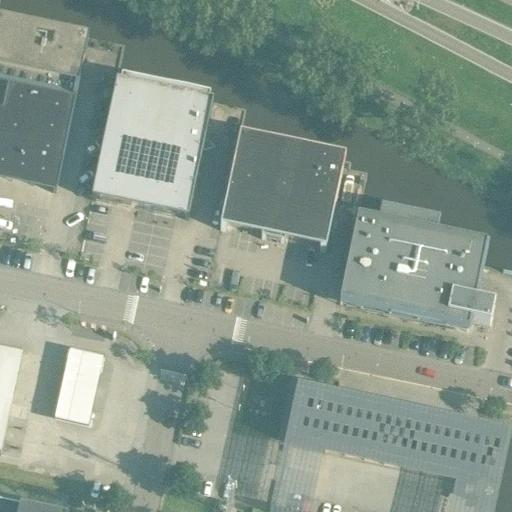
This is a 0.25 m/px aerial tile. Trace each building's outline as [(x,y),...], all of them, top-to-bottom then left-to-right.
[(0,179),(53,191),(52,194),(56,195),(80,81),(76,80),(80,66),(81,66),(84,57),(83,57),(87,42),(0,23),(0,179)] [(213,104),(118,84),(116,83),(91,201),(95,202),(96,198),(185,217),(184,221),(188,222),(213,104)] [(325,254),(343,169),(238,146),(220,231),(226,233),(227,227),(262,235),(261,240),(284,245),(285,239),(320,247),(319,253),(325,254)] [(357,221),(339,307),(467,334),(469,325),(489,329),(492,318),(494,308),(474,304),(486,248),(357,221)] [(0,456),(22,354),(0,349),(0,456)] [(105,360),(68,352),(52,423),(89,432),(105,360)] [(300,391),(288,445),(497,491),(508,436),(300,391)] [(0,511),(38,511),(0,503),(0,511)]
